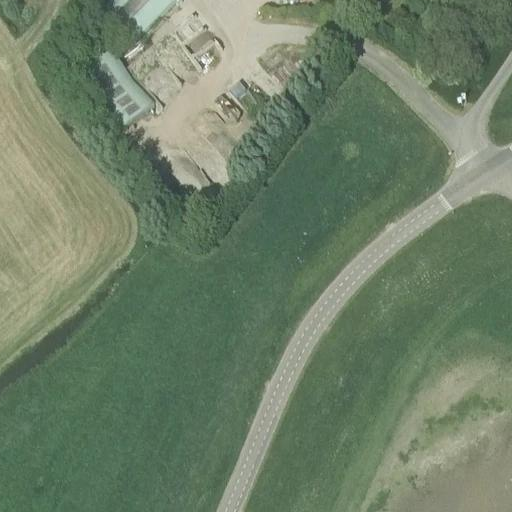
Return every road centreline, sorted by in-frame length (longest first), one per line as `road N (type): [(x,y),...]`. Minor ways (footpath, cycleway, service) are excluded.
road 1 (tertiary): [(227,511),(323,311),(382,250),(487,172)]
road 2 (unclassified): [(487,172),(463,141),(511,60)]
